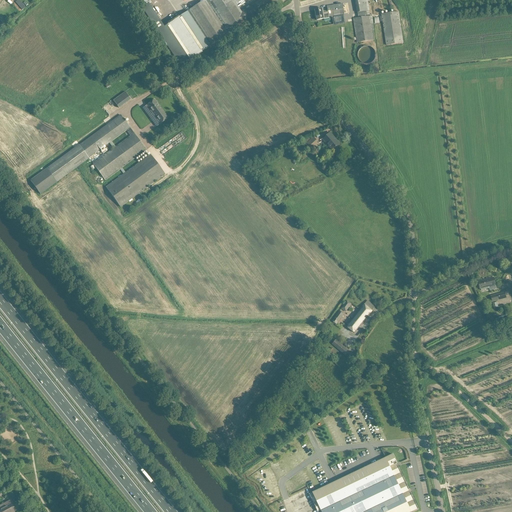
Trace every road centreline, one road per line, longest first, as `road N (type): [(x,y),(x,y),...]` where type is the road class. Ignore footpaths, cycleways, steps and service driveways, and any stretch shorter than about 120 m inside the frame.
road 1 (tertiary): [(412,296),(403,208),(318,94),(295,4)]
road 2 (motorway): [(172,511),(0,297)]
road 3 (motorway): [(0,323),(151,511)]
road 4 (tertiary): [(442,511),(415,383),(412,296)]
road 5 (unclassified): [(174,81),(295,4)]
road 6 (track): [(511,443),(413,352)]
